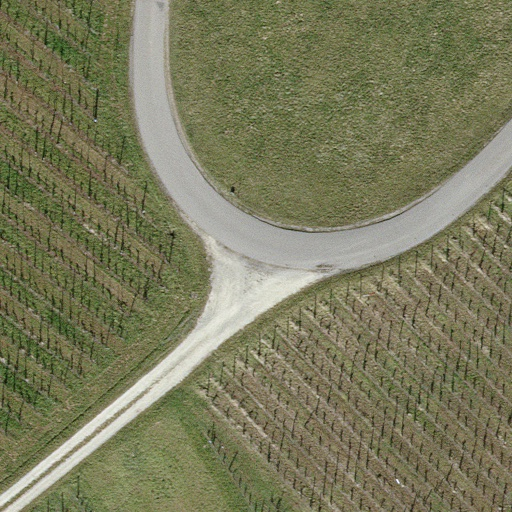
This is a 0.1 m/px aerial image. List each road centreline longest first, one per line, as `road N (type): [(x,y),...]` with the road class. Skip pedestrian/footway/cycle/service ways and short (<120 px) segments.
road 1 (unclassified): [(155,0),(152,63),(171,153),(229,224),(287,250),(348,248),(410,229),(511,148)]
road 2 (track): [(287,250),(171,369),(1,511)]
